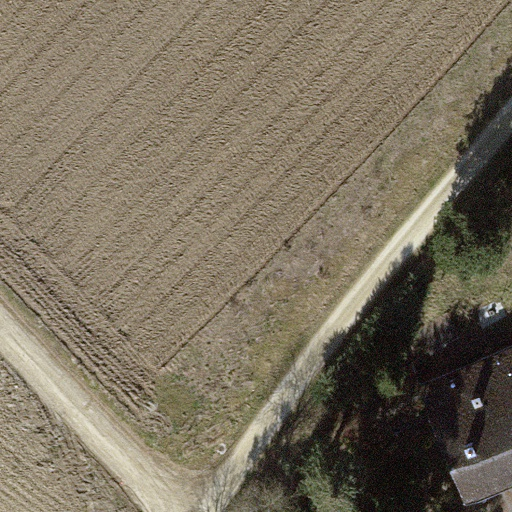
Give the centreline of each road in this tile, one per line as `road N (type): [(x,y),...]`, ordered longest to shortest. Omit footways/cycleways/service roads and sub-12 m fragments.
road 1 (track): [(216,511),(379,281),(511,114)]
road 2 (track): [(0,314),(186,511)]
